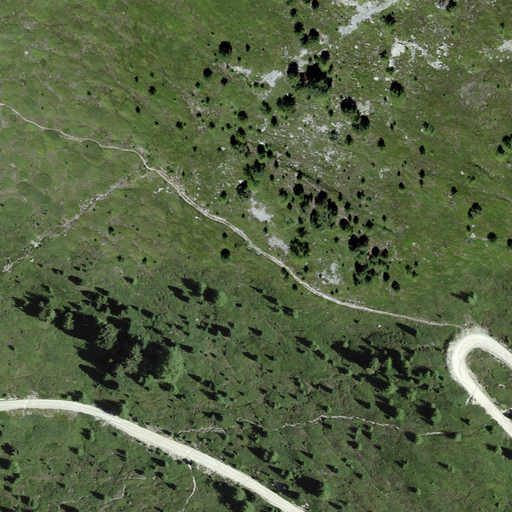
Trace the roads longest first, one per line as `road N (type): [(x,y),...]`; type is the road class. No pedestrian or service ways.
road 1 (track): [(296,511),(99,413),(63,403),(0,405)]
road 2 (track): [(511,361),(479,340),(466,341),(457,356),(459,370),(511,432)]
